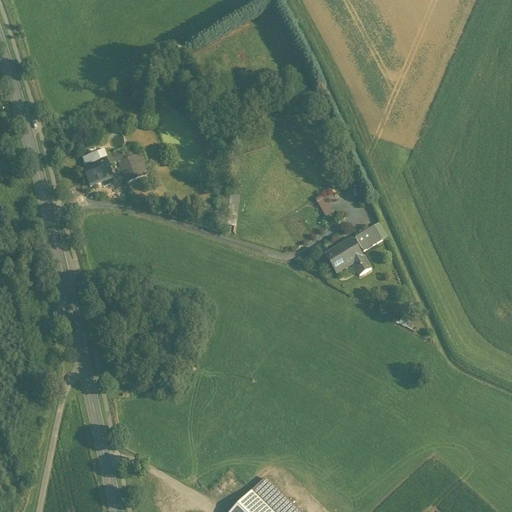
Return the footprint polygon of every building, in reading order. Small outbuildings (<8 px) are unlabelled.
[(145,115),(130,120),(132,124),(146,119),(145,115)] [(105,159),(106,163),(108,165),(124,159),(122,152),(105,159)] [(98,153),(82,159),(86,171),(84,172),(91,188),(113,179),(108,165),(106,163),(102,164),(98,153)] [(142,155),(119,164),(127,184),(150,175),(142,155)] [(233,198),(225,197),(221,223),(235,225),(239,199),(233,198)] [(142,201),(140,207),(151,211),(153,205),(142,201)] [(329,204),(320,209),(331,227),(340,221),(329,204)] [(375,228),(357,239),(365,252),(383,241),(375,228)] [(354,241),(328,256),(338,273),(353,264),(361,277),(372,271),(354,241)] [(298,511),(266,480),(252,495),(269,511),(298,511)] [(269,511),(252,495),(234,511),(269,511)] [(331,495),(328,497),(336,507),(339,505),(331,495)]
